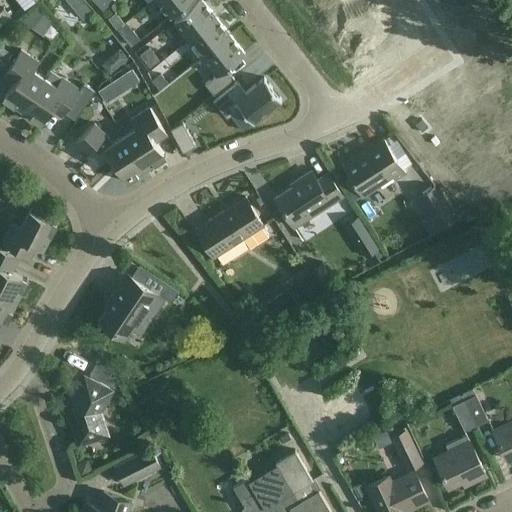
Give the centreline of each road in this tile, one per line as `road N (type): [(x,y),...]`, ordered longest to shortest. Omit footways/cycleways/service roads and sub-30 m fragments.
road 1 (residential): [(0,456),(30,504),(48,504),(65,484),(24,363)]
road 2 (residential): [(141,205),(208,167),(333,119)]
road 3 (residential): [(333,119),(438,55),(405,0)]
road 4 (residential): [(104,230),(24,363)]
road 5 (residential): [(246,0),(333,119)]
road 6 (residential): [(104,230),(61,181),(0,139)]
